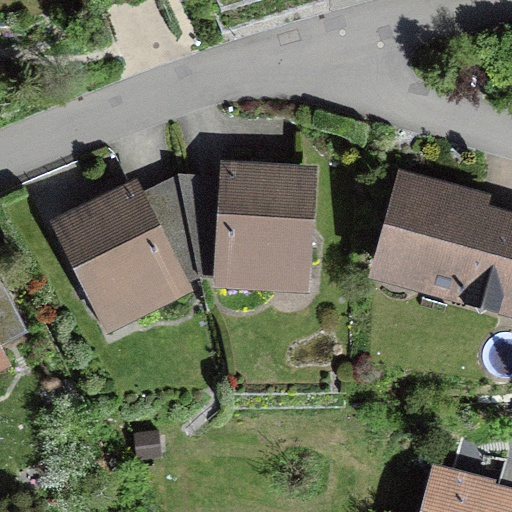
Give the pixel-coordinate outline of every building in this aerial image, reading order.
[(316,169),(220,164),(219,177),(213,282),(213,292),(309,298),(316,169)] [(199,282),(213,282),(219,177),(177,176),(143,195),(188,287),(199,282)] [(490,201),(404,177),(376,279),(511,317),(511,218),(487,211),(490,201)] [(137,183),(49,226),(105,339),(193,296),(188,287),(143,195),(137,183)] [(0,361),(12,356),(3,338),(25,327),(0,274),(0,361)] [(497,484),(433,467),(420,511),(511,511),(511,494),(495,490),(497,484)]
